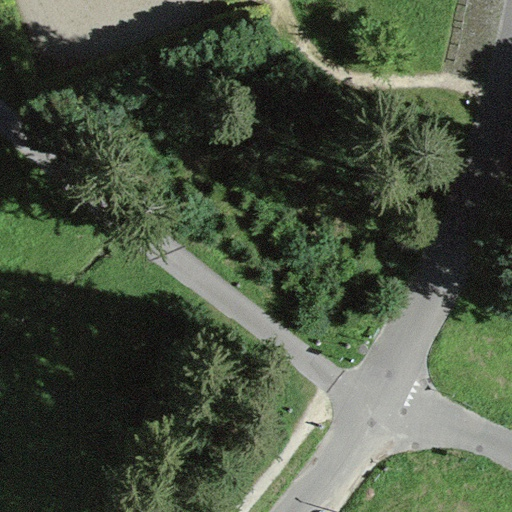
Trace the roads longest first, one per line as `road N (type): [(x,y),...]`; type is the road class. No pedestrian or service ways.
road 1 (residential): [(304,511),(383,393),(493,100),(511,24)]
road 2 (track): [(0,122),(180,274),(383,393)]
